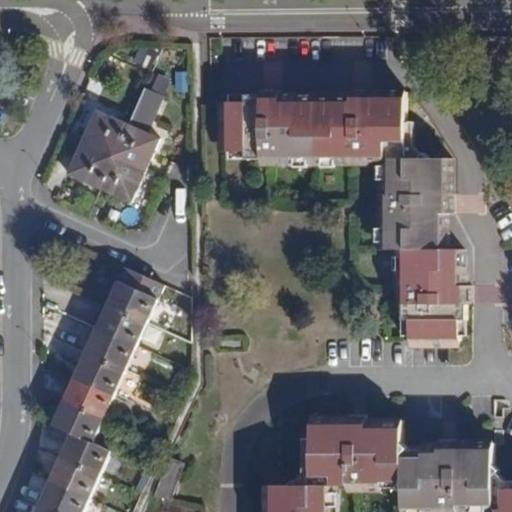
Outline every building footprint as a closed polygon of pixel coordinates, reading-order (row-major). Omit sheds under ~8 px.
[(408,159),(408,94),(372,94),(372,91),(353,91),(353,98),(281,99),(281,91),(263,91),(263,102),(226,102),(226,152),(247,152),(247,162),(263,161),(263,163),(373,163),(373,159),(388,159),(388,195),(384,195),(385,250),(402,250),(402,305),(405,305),(412,305),(412,320),(412,342),(462,342),(462,320),(470,320),(470,304),(473,304),(473,286),(466,286),(465,249),(448,249),(448,214),(456,214),(455,195),(453,195),(453,159),(408,159)] [(98,110),(84,142),(70,174),(102,188),(134,202),(148,170),(162,138),(130,124),(98,110)] [(110,305),(56,425),(75,433),(96,443),(167,285),(127,267),(110,305)] [(313,427),(314,486),(302,486),(297,480),(291,486),(269,486),(269,511),(336,511),(336,485),(351,485),(351,489),(386,489),(386,480),(405,480),(399,485),(405,491),(404,511),(459,511),(460,511),(496,511),(511,511),(511,488),(496,489),(496,486),(502,480),(496,475),(496,453),(441,453),(441,455),(425,455),(425,464),(405,464),(410,458),(405,453),(405,430),(368,430),(368,427),(313,427)] [(75,433),(39,511),(86,511),(114,451),(96,443),(75,433)] [(171,458),(157,496),(171,501),(185,464),(171,458)]
